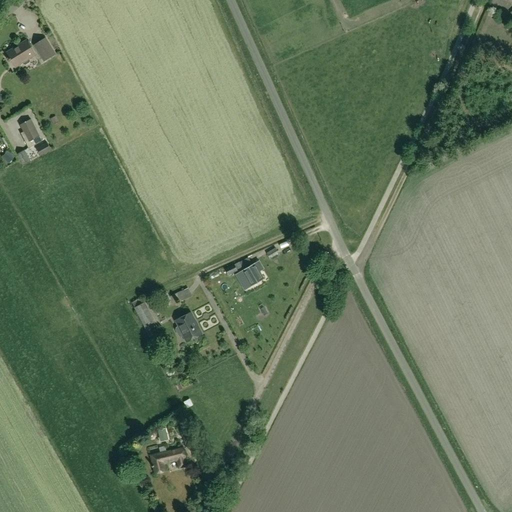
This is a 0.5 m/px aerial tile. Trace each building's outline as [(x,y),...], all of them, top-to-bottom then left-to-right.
[(57,54),(46,37),(33,45),(44,62),(57,54)] [(19,48),(8,55),(16,67),(35,55),(26,42),(18,47),(19,48)] [(64,114),(58,116),(60,122),(66,120),(64,114)] [(42,142),(31,120),(20,126),(24,133),(21,134),(29,149),(42,142)] [(47,144),(37,149),(41,157),(51,151),(47,144)] [(10,163),(16,156),(9,150),(3,157),(10,163)] [(31,161),(25,150),(17,154),(23,165),(31,161)] [(270,260),(279,255),(275,249),(267,254),(270,260)] [(237,272),(236,269),(251,262),(248,257),(225,269),(228,276),(237,272)] [(243,271),(252,286),(263,280),(255,265),(243,271)] [(132,303),(149,337),(153,334),(149,325),(154,323),(153,320),(154,319),(145,302),(144,302),(142,297),(132,303)] [(183,336),(186,342),(202,335),(191,313),(176,321),(179,327),(176,328),(176,330),(179,336),(181,337),(183,336)] [(197,444),(191,428),(181,431),(186,448),(197,444)] [(185,459),(183,449),(151,457),(156,474),(165,472),(163,464),(178,460),(180,468),(186,466),(185,459)]
